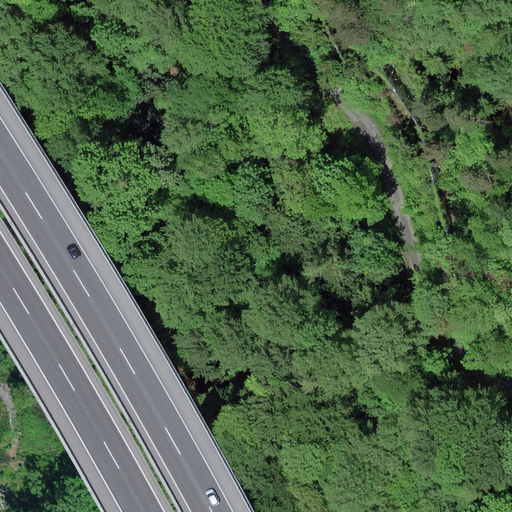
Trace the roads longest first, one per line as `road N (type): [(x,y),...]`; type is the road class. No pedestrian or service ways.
road 1 (track): [(511,381),(475,365),(449,341),(423,292),(384,158),(261,0)]
road 2 (motorway): [(213,511),(0,149)]
road 3 (motorway): [(0,269),(142,511)]
